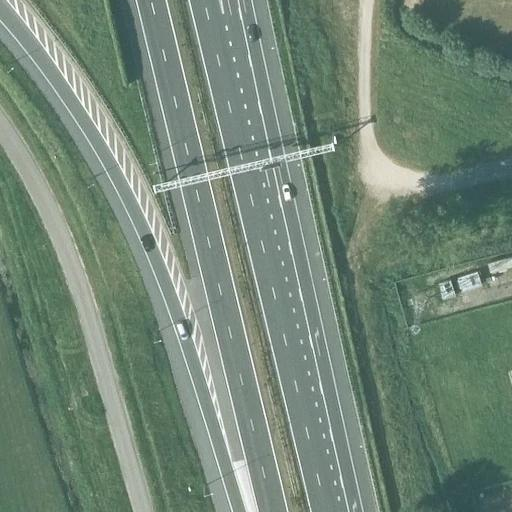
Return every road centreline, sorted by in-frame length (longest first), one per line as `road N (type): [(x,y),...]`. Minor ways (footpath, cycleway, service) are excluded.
road 1 (motorway): [(0,10),(58,83),(127,196),(167,288),(240,511)]
road 2 (motorway): [(149,0),(271,511)]
road 3 (motorway): [(325,511),(207,16)]
road 4 (unclassified): [(144,511),(76,274),(0,123)]
road 5 (track): [(457,184),(414,185),(378,165),(363,122),(369,0)]
